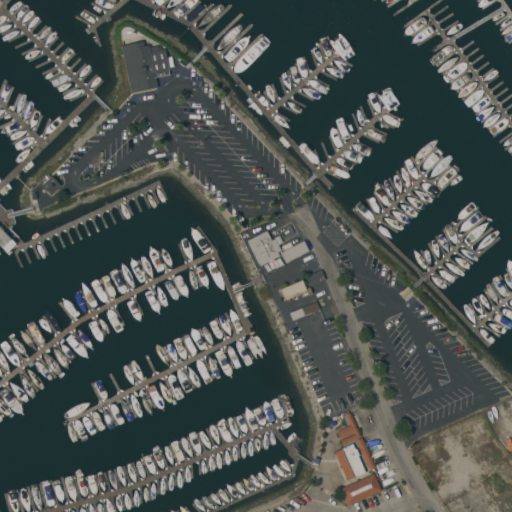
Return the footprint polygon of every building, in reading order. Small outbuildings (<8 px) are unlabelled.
[(119,46),(142,41),(143,46),(148,45),(148,47),(155,46),(156,50),(163,49),(165,58),(170,57),(172,67),(166,68),(168,75),(154,78),(156,87),(129,93),(119,46)] [(45,190),(44,191),(41,189),(42,188),(40,185),(50,176),(59,186),(49,195),(45,190)] [(64,222),(62,223),(63,224),(60,225),(56,218),(64,214),(75,209),(78,216),(64,222)] [(0,246),(0,230),(14,244),(6,252),(0,246)] [(245,241),(265,231),(270,240),(273,239),(279,250),(276,252),(278,256),(259,266),(245,241)] [(284,263),(278,253),(302,241),(307,251),(284,263)] [(308,287),(304,276),(320,270),(324,280),(308,287)] [(299,293),(283,301),(278,290),(300,279),(305,289),(308,288),(311,294),(307,295),(301,297),(299,293)] [(291,321),(288,313),(315,302),(318,309),(291,321)] [(339,441),(352,434),(352,433),(338,439),(335,432),(349,426),(344,415),(349,413),(359,437),(341,445),(339,441)] [(354,441),(360,438),(374,468),(368,471),(354,441)] [(332,452),(351,444),(353,449),(354,449),(357,455),(356,456),(364,473),(345,481),(332,452)] [(346,506),(338,489),(372,474),(380,491),(346,506)]
